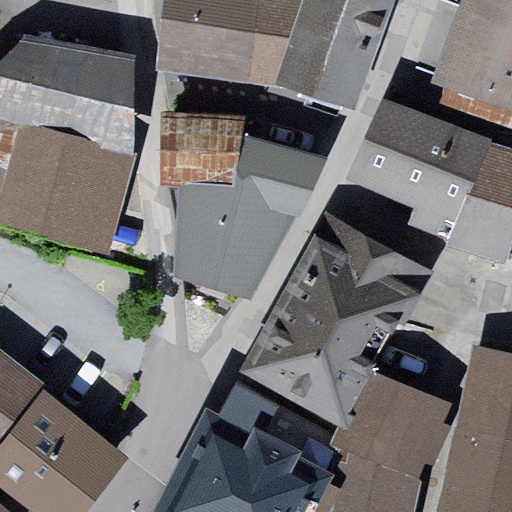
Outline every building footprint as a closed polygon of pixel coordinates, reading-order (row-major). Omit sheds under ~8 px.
[(279,73),(289,0),(169,0),(161,56),(279,73)] [(376,14),(330,0),(310,0),(287,75),(351,95),(376,14)] [(511,0),(461,0),(432,81),(511,108),(511,0)] [(27,27),(0,50),(0,112),(19,118),(133,149),(130,49),(27,27)] [(392,96),(382,92),(345,172),(416,201),(408,220),(434,231),(442,212),(454,217),(492,135),(392,96)] [(0,113),(0,162),(7,164),(19,118),(0,113)] [(173,268),(245,289),(317,152),(244,129),(166,117),(158,182),(174,182),(173,268)] [(133,149),(19,118),(7,164),(0,190),(0,220),(107,251),(133,149)] [(511,142),(492,135),(454,217),(444,237),(506,255),(511,235),(511,142)] [(434,266),(327,207),(241,364),(339,421),(434,266)] [(511,347),(472,340),(455,424),(511,434),(511,347)] [(0,435),(41,385),(0,347),(0,435)] [(449,395),(387,368),(342,436),(339,442),(416,472),(425,457),(434,461),(451,421),(441,416),(449,395)] [(79,511),(127,451),(41,385),(0,435),(0,480),(42,511),(79,511)] [(152,511),(311,511),(332,474),(299,457),(302,450),(253,426),(250,431),(205,409),(152,511)] [(511,511),(511,434),(455,424),(434,511),(511,511)] [(416,472),(339,442),(329,511),(415,511),(422,474),(416,472)] [(0,511),(20,511),(0,494),(0,511)]
